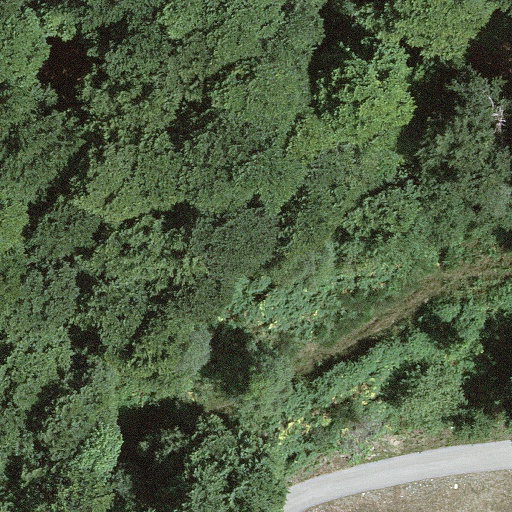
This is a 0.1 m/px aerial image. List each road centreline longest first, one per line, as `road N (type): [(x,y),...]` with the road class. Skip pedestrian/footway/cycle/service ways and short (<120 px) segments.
road 1 (track): [(91,511),(100,457),(168,414),(324,367),(418,294),(474,266),(511,270)]
road 2 (unclassified): [(511,452),(331,492),(277,511)]
